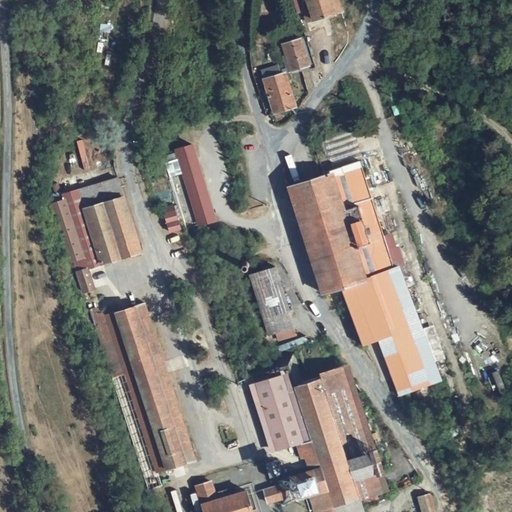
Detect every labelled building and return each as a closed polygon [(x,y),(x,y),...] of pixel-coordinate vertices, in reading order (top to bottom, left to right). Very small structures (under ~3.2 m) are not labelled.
[(305,23),(340,11),(336,0),(292,0),(293,1),(297,0),(300,6),(296,7),(298,14),(302,12),(305,23)] [(308,64),(301,38),(283,44),(290,70),(308,64)] [(278,65),(260,69),(262,77),(280,73),(278,65)] [(295,106),(284,72),(264,79),(274,113),(295,106)] [(388,114),(385,106),(380,108),(382,116),(388,114)] [(189,146),(176,150),(200,225),(213,220),(189,146)] [(340,287),(359,345),(374,340),(394,397),(435,385),(399,268),(395,270),(359,159),(324,171),(326,176),(289,187),(322,293),(340,287)] [(88,268),(140,250),(117,182),(116,175),(58,195),(57,192),(42,197),(67,264),(73,262),(82,292),(93,289),(88,268)] [(172,203),(161,207),(168,229),(179,226),(172,203)] [(244,261),(242,259),(239,259),(236,261),(235,263),(235,264),(235,266),(236,268),(239,270),(241,269),(243,268),(245,266),(245,264),(244,261)] [(295,328),(273,267),(248,276),(268,337),(287,331),(289,337),(293,335),(291,329),(295,328)] [(88,308),(122,421),(136,417),(154,474),(195,461),(144,302),(103,314),(94,306),(88,308)] [(320,377),(359,496),(383,488),(344,370),(320,377)] [(275,447),(296,441),(297,445),(305,442),(287,387),(283,377),(256,386),(275,447)] [(338,511),(359,511),(364,510),(359,496),(320,377),(293,385),(311,440),(318,460),(326,487),(334,509),(334,511),(337,511),(339,511),(338,511)] [(305,442),(311,440),(293,385),(287,387),(305,442)] [(307,464),(311,463),(318,460),(311,440),(305,442),(297,445),(300,456),(304,455),(307,464)] [(308,492),(326,487),(318,460),(311,463),(313,467),(281,477),(283,483),(263,489),(267,500),(287,493),(288,499),(308,492)] [(195,486),(203,511),(252,511),(245,490),(217,499),(211,481),(195,486)] [(308,492),(314,511),(325,511),(334,509),(326,487),(308,492)] [(434,511),(429,494),(416,499),(420,511),(434,511)]
